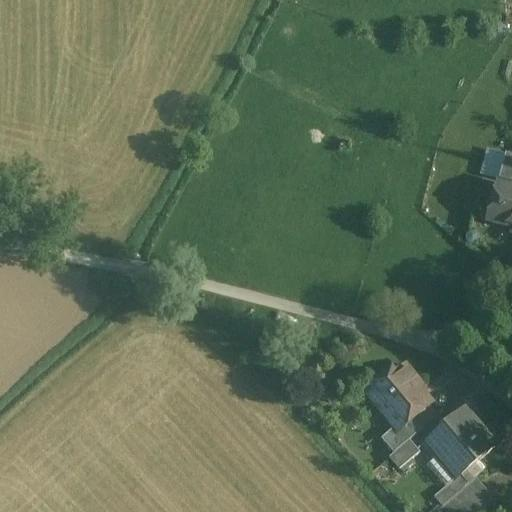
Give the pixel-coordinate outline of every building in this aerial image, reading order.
[(511,156),(506,155),(499,181),(511,184),(511,156)] [(511,189),(498,186),(494,202),(500,210),(496,225),(511,228),(511,189)] [(406,367),(395,376),(392,372),(388,372),(384,374),(384,378),(370,390),(391,416),(387,419),(395,429),(399,434),(414,422),(426,412),(427,406),(418,396),(422,392),(423,387),(406,367)] [(464,412),(427,443),(439,458),(442,455),(461,476),(461,477),(495,449),(464,412)] [(414,422),(399,434),(395,429),(382,441),(394,455),(410,442),(422,432),(414,422)] [(394,455),(390,459),(400,472),(420,454),(410,442),(394,455)] [(461,476),(435,498),(443,508),(469,486),(461,477),(461,476)] [(443,508),(438,511),(463,511),(465,511),(466,511),(484,511),(493,505),(474,482),(469,486),(443,508)]
